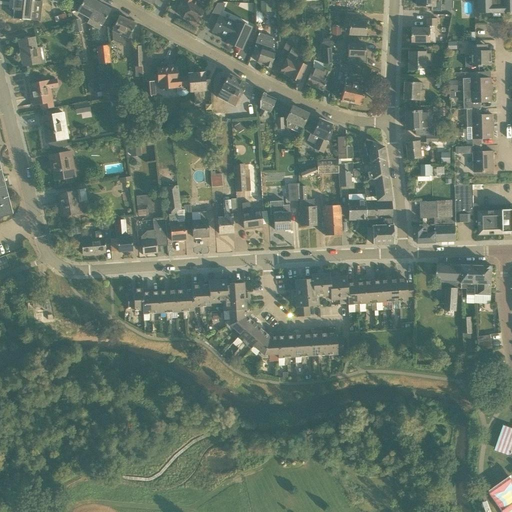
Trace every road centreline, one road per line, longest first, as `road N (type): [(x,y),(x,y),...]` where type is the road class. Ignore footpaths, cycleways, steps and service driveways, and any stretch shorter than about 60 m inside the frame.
road 1 (residential): [(388,122),(326,112),(110,0)]
road 2 (residential): [(49,258),(0,78)]
road 3 (unclassified): [(110,269),(266,259)]
road 4 (unclassified): [(266,259),(404,252)]
road 5 (residential): [(404,252),(388,122)]
road 6 (residential): [(344,322),(295,324),(285,317),(273,307),(266,259)]
road 7 (residential): [(388,122),(394,0)]
